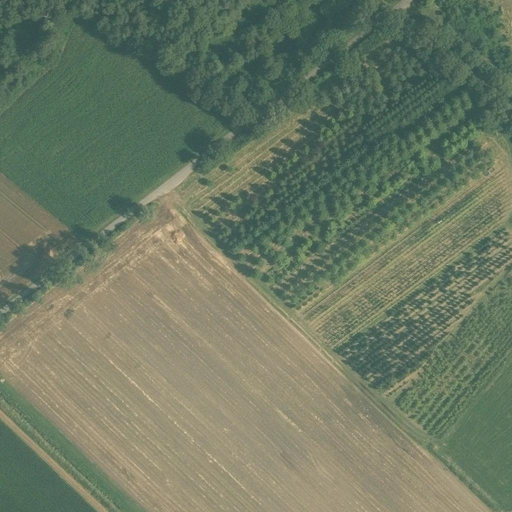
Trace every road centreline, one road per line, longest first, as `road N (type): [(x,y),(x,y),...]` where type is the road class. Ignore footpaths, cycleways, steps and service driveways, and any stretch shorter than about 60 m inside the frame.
road 1 (unclassified): [(0,309),(404,0)]
road 2 (unclassified): [(404,0),(511,87)]
